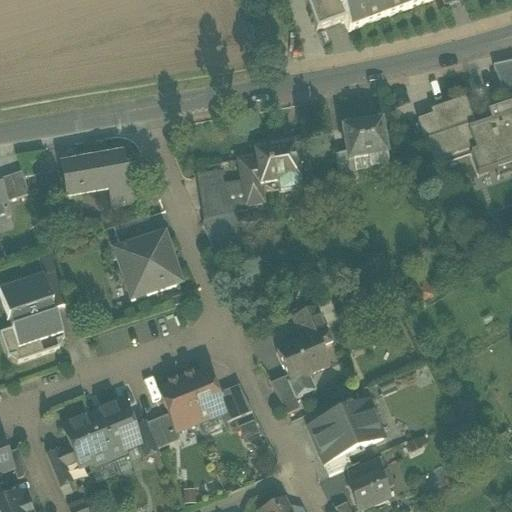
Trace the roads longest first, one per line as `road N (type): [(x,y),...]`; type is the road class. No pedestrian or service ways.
road 1 (tertiary): [(139,111),(511,37)]
road 2 (residential): [(139,111),(225,333)]
road 3 (residential): [(225,333),(12,405)]
road 4 (residential): [(225,333),(322,511)]
road 5 (tertiary): [(0,136),(139,111)]
